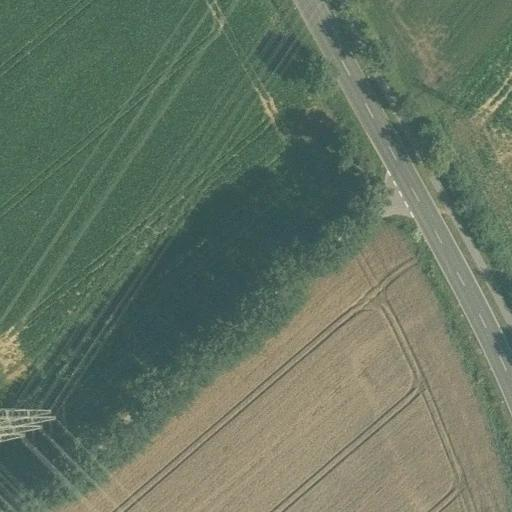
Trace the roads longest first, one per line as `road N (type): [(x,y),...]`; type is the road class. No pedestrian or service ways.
road 1 (track): [(24,511),(407,185)]
road 2 (tertiary): [(511,382),(303,0)]
